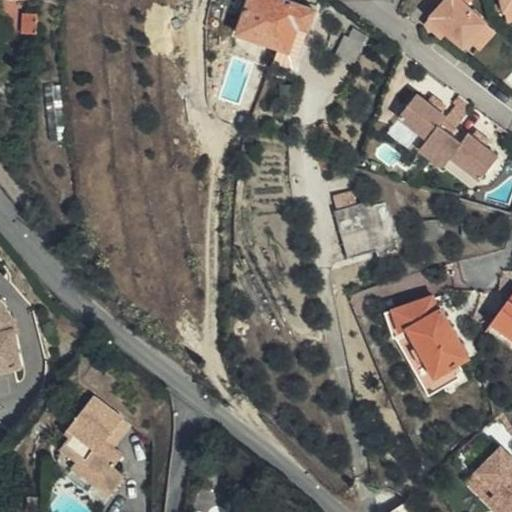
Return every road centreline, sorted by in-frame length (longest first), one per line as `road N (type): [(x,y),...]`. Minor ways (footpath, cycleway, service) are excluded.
road 1 (residential): [(190,382),(95,301),(0,196)]
road 2 (residential): [(340,511),(190,382)]
road 3 (residential): [(511,122),(381,17),(376,0)]
road 4 (residential): [(190,382),(176,511)]
